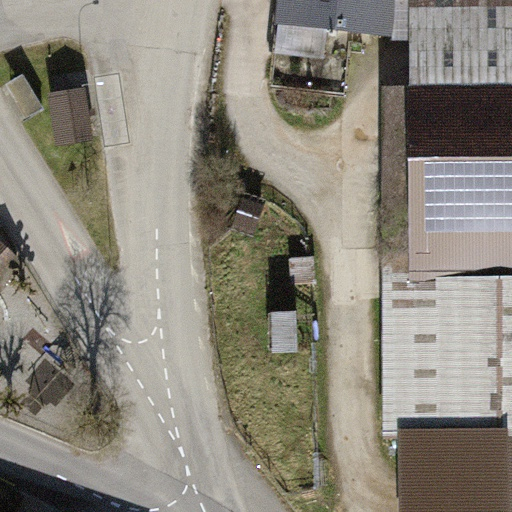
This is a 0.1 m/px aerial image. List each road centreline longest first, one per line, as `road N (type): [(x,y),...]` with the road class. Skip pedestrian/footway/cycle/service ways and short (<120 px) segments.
road 1 (residential): [(184,0),(168,94),(162,273),(177,439)]
road 2 (tertiary): [(177,439),(0,146)]
road 3 (tertiary): [(0,442),(134,511)]
